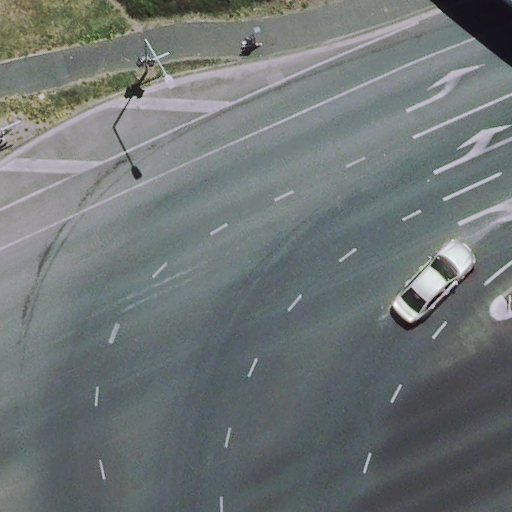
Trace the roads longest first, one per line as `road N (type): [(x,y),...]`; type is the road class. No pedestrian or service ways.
road 1 (primary): [(243,252),(511,135)]
road 2 (trunk): [(185,511),(175,447),(190,369),(243,252)]
road 3 (secondary): [(0,364),(243,252)]
road 4 (primary): [(511,408),(275,511)]
